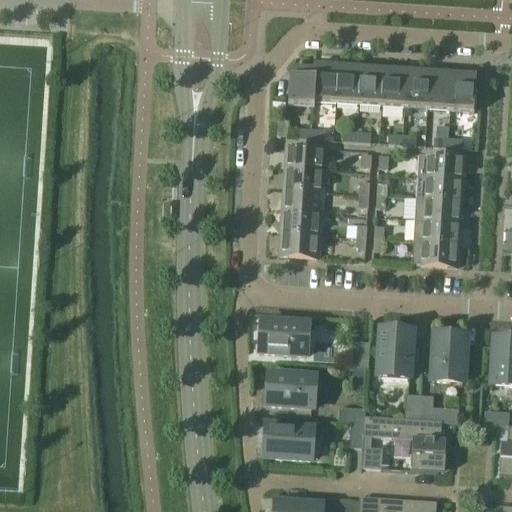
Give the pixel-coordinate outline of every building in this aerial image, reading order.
[(312,111),(315,68),(313,68),(313,73),(290,71),(288,109),(312,111)] [(335,107),(337,69),(315,68),(312,111),(313,111),(314,106),(335,107)] [(358,109),(360,71),(337,69),(335,107),(358,109)] [(381,110),(383,72),(360,71),(358,109),(381,110)] [(403,112),(406,74),(383,72),(381,110),(403,112)] [(426,113),(429,76),(406,74),(403,112),(426,113)] [(449,115),(452,77),(429,76),(426,113),(449,115)] [(452,77),(449,115),(473,116),(475,79),(452,77)] [(277,140),(286,141),(287,126),(278,126),(277,140)] [(310,144),(310,134),(297,133),(296,143),(310,144)] [(310,134),(310,144),(324,145),(324,135),(310,134)] [(355,147),(356,137),(342,136),(341,146),(355,147)] [(356,137),(355,147),(369,148),(370,138),(356,137)] [(401,150),(402,140),(388,139),(387,149),(401,150)] [(402,140),(401,150),(415,151),(416,141),(402,140)] [(446,153),(447,143),(433,142),(433,152),(446,153)] [(447,143),(446,153),(461,154),(461,144),(447,143)] [(285,173),(323,175),(324,153),(286,151),(285,173)] [(370,173),(370,160),(361,159),(360,172),(370,173)] [(417,182),(462,184),(463,162),(418,159),(417,182)] [(387,174),(388,161),(378,160),(378,173),(387,174)] [(321,197),(323,175),(285,173),(283,194),(321,197)] [(460,206),(462,184),(417,182),(415,203),(460,206)] [(358,199),(368,200),(369,187),(359,187),(358,199)] [(376,200),(385,201),(386,189),(377,188),(376,200)] [(320,218),(321,197),(283,194),(282,216),(320,218)] [(367,212),(368,200),(358,199),(358,212),(367,212)] [(384,214),(385,201),(376,200),(375,213),(384,214)] [(459,228),(460,206),(415,203),(414,225),(459,228)] [(318,240),(320,218),(282,216),(280,238),(318,240)] [(458,249),(459,228),(414,225),(413,246),(458,249)] [(356,242),(365,243),(366,231),(356,230),(356,242)] [(373,244),(382,244),(383,232),(374,231),(373,244)] [(317,262),(318,240),(280,238),(279,260),(317,262)] [(364,256),(365,243),(356,242),(355,255),(364,256)] [(382,257),(382,244),(373,244),(372,256),(382,257)] [(456,272),(458,249),(413,246),(411,269),(456,272)] [(305,360),(307,329),(261,326),(259,357),(305,360)] [(408,384),(411,338),(380,336),(378,382),(408,384)] [(462,387),(465,342),(434,340),(431,385),(462,387)] [(511,390),(511,344),(494,343),(491,389),(511,390)] [(367,374),(369,347),(355,346),(353,373),(367,374)] [(312,413),(314,382),(268,379),(266,410),(312,413)] [(417,425),(419,400),(405,399),(403,424),(417,425)] [(441,427),(457,428),(458,414),(432,412),(432,401),(419,400),(417,425),(441,426),(441,427)] [(338,426),(350,427),(364,428),(364,421),(365,414),(339,412),(338,426)] [(364,421),(364,428),(363,441),(412,444),(410,475),(437,477),(443,477),(446,444),(440,444),(441,427),(441,426),(417,425),(403,424),(364,421)] [(348,452),(362,453),(363,441),(364,428),(350,427),(348,452)] [(264,462),(310,464),(312,434),(266,431),(264,462)] [(506,448),(500,447),(498,481),(511,481),(511,431),(507,431),(506,448)] [(435,511),(435,507),(397,504),(378,503),(377,511),(435,511)]
